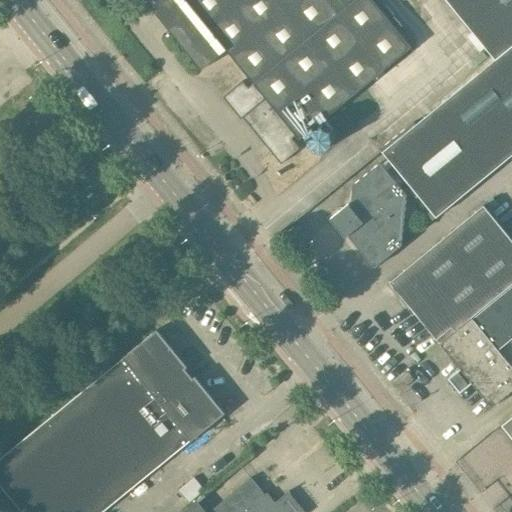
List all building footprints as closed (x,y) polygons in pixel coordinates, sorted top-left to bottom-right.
[(300,139),(334,111),(410,49),(370,0),(145,0),(202,70),(226,50),(253,83),(249,86),(244,80),(224,96),(241,118),(243,116),(281,163),(301,147),(292,137),(296,135),(300,139)] [(402,243),(407,195),(408,195),(399,184),(406,179),(436,217),(511,154),(511,0),(447,0),(495,59),(416,124),(414,121),(380,149),(400,173),(394,179),(380,162),(352,185),(353,186),(352,203),(351,203),(353,205),(352,206),(349,203),(330,218),(346,236),(348,235),(375,267),(403,244),(402,243)] [(72,201),(78,196),(70,186),(61,193),(69,203),(72,201)] [(511,284),(511,238),(484,204),(387,283),(412,314),(414,312),(440,343),(511,284)] [(449,337),(441,344),(460,368),(458,370),(449,378),(461,392),(470,385),(472,383),(492,407),(507,394),(511,390),(511,285),(473,318),(449,337)] [(124,358),(0,458),(0,484),(22,511),(102,511),(191,440),(191,441),(214,423),(225,413),(195,376),(193,378),(185,369),(188,367),(157,330),(123,357),(124,358)] [(408,371),(394,382),(400,390),(414,379),(408,371)] [(511,416),(502,424),(511,436),(511,416)] [(207,511),(198,500),(183,511),(305,511),(289,491),(274,504),(252,477),(209,511),(207,511)]
